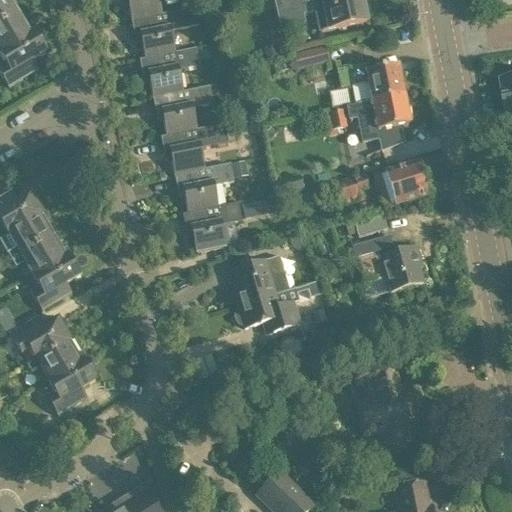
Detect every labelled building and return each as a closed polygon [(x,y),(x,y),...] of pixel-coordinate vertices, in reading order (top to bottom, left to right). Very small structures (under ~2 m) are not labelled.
[(0,0),(0,24),(20,12),(12,0),(0,0)] [(119,0),(121,8),(127,6),(130,24),(160,18),(160,17),(156,0),(119,0)] [(299,0),(303,17),(315,15),(319,34),(366,24),(360,0),(299,0)] [(160,18),(130,24),(135,46),(140,45),(143,61),(144,62),(174,56),(174,55),(169,33),(197,28),(196,19),(200,18),(198,11),(194,12),(194,10),(160,17),(160,18)] [(20,12),(0,24),(0,52),(32,33),(20,12)] [(0,56),(4,63),(0,65),(0,76),(8,89),(37,72),(31,62),(45,54),(32,33),(0,52),(0,56)] [(143,61),(138,62),(142,84),(143,85),(148,84),(152,101),(182,95),(181,94),(177,72),(197,68),(194,51),(174,55),(174,56),(144,62),(143,61)] [(327,51),(295,59),(299,74),(331,67),(327,51)] [(354,69),(337,72),(341,90),(366,85),(370,104),(402,97),(396,67),(364,74),(364,75),(356,77),(354,69)] [(511,79),(499,82),(507,122),(511,120),(511,79)] [(182,95),(152,101),(156,123),(162,122),(165,138),(165,140),(196,133),(195,132),(191,110),(211,106),(208,89),(181,94),(182,95)] [(370,104),(346,109),(349,122),(357,120),(362,145),(380,141),(378,133),(409,127),(402,97),(370,104)] [(329,117),(323,118),(327,138),(337,136),(336,130),(346,128),(343,111),(329,114),(329,117)] [(165,138),(160,140),(164,162),(170,161),(173,179),(204,173),(203,171),(199,150),(227,144),(223,127),(195,132),(196,133),(165,140),(165,138)] [(245,176),(243,164),(231,167),(233,179),(245,176)] [(417,164),(383,174),(394,208),(428,197),(417,164)] [(204,173),(173,179),(178,200),(183,199),(186,215),(187,217),(217,211),(217,210),(213,188),(233,184),(229,166),(203,171),(204,173)] [(365,176),(330,188),(337,210),(359,202),(356,193),(369,189),(365,176)] [(298,178),(269,187),(274,202),(303,193),(298,178)] [(10,193),(0,198),(0,226),(1,226),(8,236),(42,216),(29,195),(16,203),(10,193)] [(241,207),(244,222),(254,220),(251,205),(241,207)] [(186,215),(181,216),(186,239),(191,238),(195,256),(226,250),(221,227),(241,223),(237,206),(217,210),(217,211),(187,217),(186,215)] [(15,250),(7,255),(11,262),(54,237),(42,216),(8,236),(15,250)] [(382,218),(354,227),(358,240),(386,232),(382,218)] [(54,237),(11,262),(15,269),(24,264),(32,278),(66,258),(54,237)] [(389,239),(351,250),(362,288),(385,281),(390,296),(422,286),(418,271),(422,270),(415,249),(393,255),(389,239)] [(38,288),(29,293),(42,314),(71,297),(65,287),(79,279),(66,258),(32,278),(38,288)] [(236,284),(230,286),(237,308),(289,293),(278,258),(232,272),(236,284)] [(289,293),(237,308),(238,311),(237,312),(236,313),(236,314),(235,315),(235,317),(234,318),(234,319),(235,320),(235,321),(236,323),(236,324),(238,326),(239,327),(240,328),(242,329),(243,329),(244,331),(262,326),(266,337),(299,327),(292,305),(322,296),(319,284),(289,293)] [(37,319),(8,337),(21,357),(30,352),(36,362),(69,342),(57,321),(43,329),(37,319)] [(36,362),(27,368),(31,375),(40,369),(48,383),(82,363),(69,342),(36,362)] [(54,393),(45,398),(57,419),(87,401),(81,391),(95,383),(82,363),(48,383),(54,393)] [(375,400),(356,404),(363,437),(383,433),(385,444),(385,446),(386,447),(386,448),(388,450),(388,451),(389,452),(391,454),(394,455),(396,455),(397,455),(400,455),(401,454),(403,453),(404,453),(406,451),(407,450),(408,449),(408,448),(408,446),(409,445),(409,444),(409,443),(409,441),(409,440),(408,439),(406,429),(415,427),(415,425),(417,421),(415,413),(412,411),(409,393),(399,395),(393,365),(357,372),(355,373),(353,374),(353,375),(352,376),(351,377),(351,379),(351,380),(351,381),(352,383),(352,384),(353,385),(355,386),(357,387),(359,387),(372,385),(375,400)] [(262,492),(256,498),(270,511),(308,511),(314,506),(279,474),(273,481),(268,481),(264,483),(262,487),(262,492)] [(422,485),(395,490),(399,511),(432,511),(431,509),(427,510),(422,485)] [(156,511),(145,493),(115,511),(156,511)]
